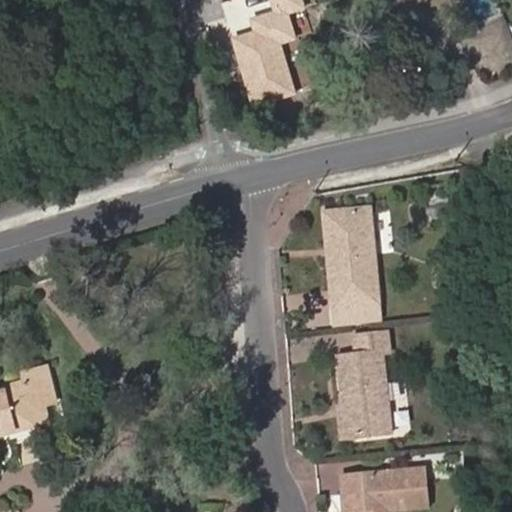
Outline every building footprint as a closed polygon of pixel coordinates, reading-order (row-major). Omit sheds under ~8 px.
[(303,0),(226,0),(253,101),(296,90),(283,37),(294,34),(288,9),(305,5),(303,0)] [(329,259),(335,309),(378,304),(369,209),(330,213),(334,257),(329,259)] [(340,358),(344,408),(347,438),(390,434),(382,356),(390,355),(388,334),(355,338),(357,356),(340,358)] [(0,433),(61,418),(47,364),(23,370),(26,382),(0,389),(0,433)] [(347,438),(344,408),(339,408),(342,438),(347,438)] [(423,469),(341,476),(343,511),(356,510),(355,511),(385,511),(388,509),(427,506),(423,469)]
